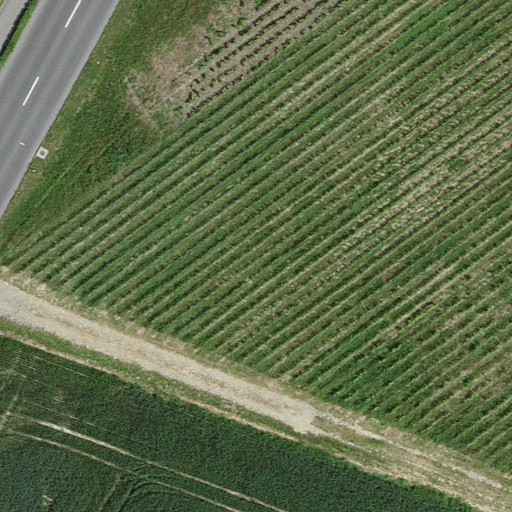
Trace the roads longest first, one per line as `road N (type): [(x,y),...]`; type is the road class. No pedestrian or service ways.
road 1 (track): [(0,296),(511,497)]
road 2 (tertiary): [(0,150),(82,0)]
